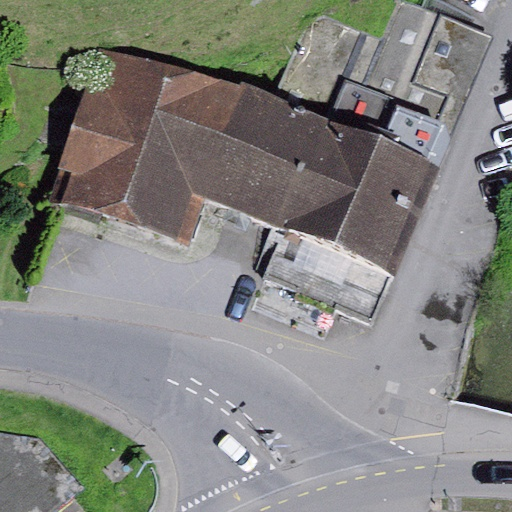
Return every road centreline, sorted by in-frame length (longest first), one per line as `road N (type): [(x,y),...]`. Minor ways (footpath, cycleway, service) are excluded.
road 1 (secondary): [(317,511),(240,418),(188,383),(92,353),(0,339)]
road 2 (primary): [(511,506),(378,511)]
